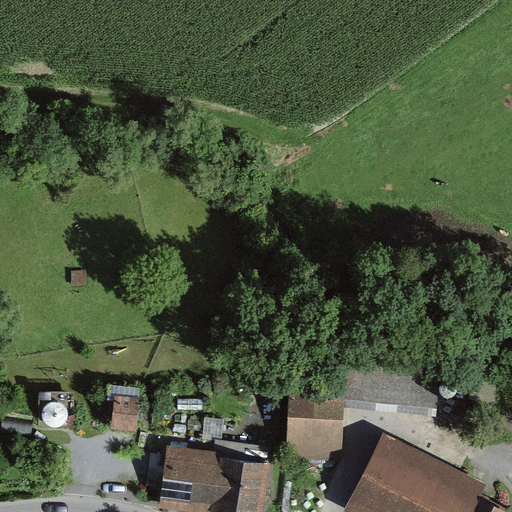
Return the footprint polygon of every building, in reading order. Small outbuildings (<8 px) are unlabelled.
[(86,272),(67,274),(68,288),(87,287),(86,272)] [(213,324),(197,319),(192,335),(208,340),(213,324)] [(358,400),(387,399),(385,365),(356,366),(358,400)] [(343,462),(348,402),(311,399),(312,384),(290,383),(285,458),(343,462)] [(138,431),(143,397),(117,393),(112,427),(138,431)] [(61,425),(65,422),(67,419),(68,414),(68,410),(67,406),(64,402),(60,400),(56,399),(52,399),(48,401),(44,404),(42,408),(42,413),(42,417),(45,421),(48,424),(52,426),(57,426),(61,425)] [(492,484),(384,431),(344,510),(349,511),(511,511),(485,498),(492,484)] [(225,511),(263,511),(270,466),(222,460),(223,452),(167,445),(159,503),(225,511)]
